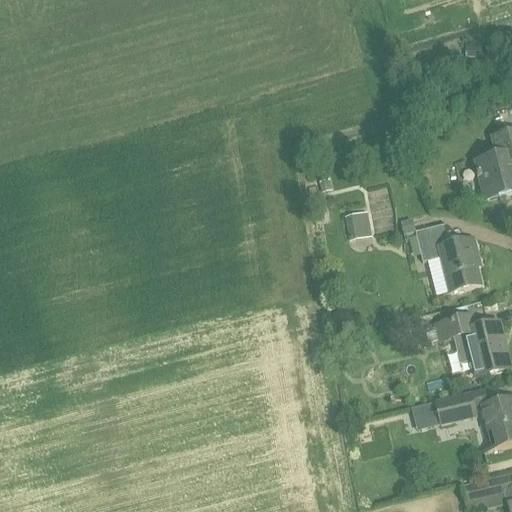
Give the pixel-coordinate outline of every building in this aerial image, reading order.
[(405,0),(407,14),(456,9),(455,0),(405,0)] [(511,196),(511,134),(493,139),(498,159),(476,164),(485,203),(511,196)] [(332,192),(329,182),(320,184),(323,194),(332,192)] [(357,243),(378,241),(376,220),(355,223),(357,243)] [(425,220),(401,226),(405,241),(416,238),(422,264),(441,259),(450,297),(482,289),(478,270),(481,269),(474,240),(448,247),(444,227),(427,231),(425,220)] [(467,338),(478,381),(511,373),(500,327),(476,333),(472,320),(439,329),(442,344),(467,338)] [(454,420),(475,415),(479,414),(478,411),(475,397),(471,397),(436,406),(442,429),(455,426),(454,420)] [(511,403),(500,406),(482,411),(488,435),(492,450),(493,453),(511,448),(511,403)] [(407,448),(438,441),(434,422),(402,429),(407,448)] [(511,511),(511,482),(511,479),(465,491),(469,508),(466,509),(466,511),(486,511),(508,506),(509,511),(511,511)]
